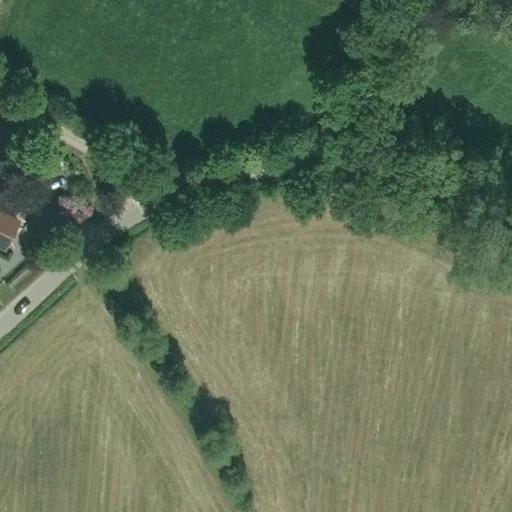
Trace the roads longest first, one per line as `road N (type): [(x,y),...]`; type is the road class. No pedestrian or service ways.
road 1 (unclassified): [(318,156),(167,196),(86,246),(0,325)]
road 2 (unclassified): [(511,216),(408,170),(318,156)]
road 3 (residential): [(318,156),(419,0)]
